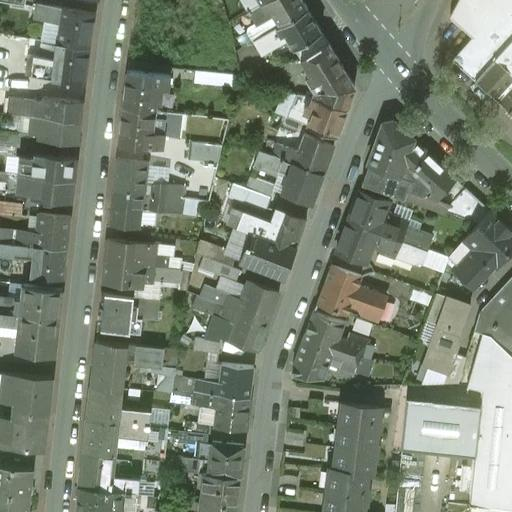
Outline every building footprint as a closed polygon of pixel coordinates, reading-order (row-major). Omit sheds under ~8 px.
[(170,0),(137,0),(137,7),(169,12),(170,0)] [(240,0),(247,11),(266,0),(240,0)] [(301,0),(266,0),(247,11),(258,27),(275,17),(280,25),(307,9),(301,0)] [(511,0),(459,0),(451,17),(473,37),(453,59),(475,80),(475,79),(511,38),(511,0)] [(62,9),(37,4),(33,20),(60,25),(62,9)] [(169,12),(137,7),(132,34),(164,40),(169,12)] [(95,15),(62,9),(60,25),(56,44),(89,50),(95,15)] [(280,25),(263,36),(272,51),(290,40),(296,50),(322,33),(307,9),(280,25)] [(164,40),(132,34),(128,62),(160,66),(162,56),(164,40)] [(511,38),(475,79),(511,112),(511,38)] [(206,46),(164,40),(162,56),(181,59),(182,55),(204,59),(205,54),(206,46)] [(355,86),(328,43),(303,58),(301,58),(308,69),(304,72),(316,91),(313,96),(347,107),(355,86)] [(89,50),(56,44),(54,61),(51,81),(85,86),(89,50)] [(236,57),(205,54),(204,59),(202,71),(233,74),(236,57)] [(54,61),(33,58),(30,77),(51,81),(54,61)] [(13,70),(0,67),(0,79),(11,81),(13,70)] [(170,75),(127,70),(123,107),(154,110),(155,103),(160,103),(162,90),(168,90),(170,75)] [(11,81),(0,79),(0,92),(16,95),(18,82),(11,81)] [(189,93),(173,91),(171,112),(187,114),(189,93)] [(347,107),(313,96),(298,94),(293,108),(310,114),(307,123),(337,133),(347,107)] [(82,102),(43,97),(42,102),(40,118),(80,122),(82,102)] [(33,103),(8,99),(6,114),(30,117),(40,118),(42,102),(33,101),(33,103)] [(154,110),(123,107),(118,143),(161,148),(163,134),(157,133),(158,119),(153,118),(154,110)] [(171,112),(154,110),(153,118),(158,119),(157,133),(163,134),(169,130),(171,112)] [(187,114),(171,112),(169,130),(185,132),(185,131),(187,114)] [(196,116),(187,114),(185,131),(194,132),(196,116)] [(300,120),(284,114),(280,126),(296,132),(300,120)] [(40,118),(30,117),(29,135),(38,136),(40,118)] [(80,122),(40,118),(38,136),(38,139),(77,144),(80,122)] [(393,122),(384,123),(369,165),(399,176),(412,139),(393,122)] [(17,134),(0,132),(0,144),(16,146),(17,134)] [(333,144),(304,133),(298,150),(293,163),(322,173),(333,144)] [(456,180),(412,139),(399,176),(369,165),(362,183),(410,201),(431,208),(437,201),(456,180)] [(298,150),(277,143),(272,155),(293,163),(298,150)] [(191,148),(167,145),(166,157),(190,159),(191,148)] [(272,155),(260,150),(254,167),(278,176),(280,171),(289,175),(293,163),(272,155)] [(76,159),(34,155),(34,159),(32,176),(73,180),(76,159)] [(190,159),(166,157),(164,169),(189,171),(190,159)] [(34,159),(21,158),(19,175),(32,176),(34,159)] [(146,162),(116,159),(112,192),(143,195),(144,186),(146,162)] [(322,173),(293,163),(289,175),(282,192),(311,203),(322,173)] [(19,175),(8,174),(6,191),(30,194),(32,176),(19,175)] [(73,180),(32,176),(30,194),(30,198),(71,202),(73,180)] [(178,184),(152,182),(152,187),(144,186),(143,195),(176,198),(178,184)] [(271,197),(247,188),(242,202),(266,210),(271,197)] [(466,189),(442,212),(477,224),(490,211),(466,189)] [(388,202),(358,191),(347,221),(377,231),(382,219),(388,202)] [(143,195),(112,192),(108,224),(140,227),(140,223),(141,210),(143,195)] [(176,198),(143,195),(141,210),(150,211),(150,209),(155,210),(180,212),(182,199),(176,198)] [(0,213),(24,215),(24,201),(0,199),(0,213)] [(431,208),(410,201),(406,210),(428,218),(431,208)] [(268,223),(249,216),(251,213),(234,206),(227,223),(243,229),(294,248),(306,218),(274,206),(268,223)] [(150,211),(141,210),(140,223),(154,225),(155,210),(150,209),(150,211)] [(511,249),(511,231),(490,211),(466,237),(476,246),(495,264),(497,266),(511,249)] [(69,218),(37,214),(35,233),(33,247),(65,250),(69,218)] [(403,227),(382,219),(377,231),(399,239),(403,227)] [(377,231),(347,221),(336,251),(366,261),(373,242),(377,231)] [(35,233),(0,229),(0,243),(33,247),(35,233)] [(294,248),(243,229),(234,254),(234,255),(235,255),(239,257),(238,260),(283,277),(294,248)] [(399,239),(377,231),(373,242),(393,249),(395,249),(399,239)] [(466,237),(450,255),(460,264),(476,246),(466,237)] [(228,249),(198,238),(195,253),(214,260),(231,266),(235,255),(234,255),(234,254),(227,251),(228,249)] [(439,253),(399,239),(395,249),(393,249),(390,257),(432,272),(439,253)] [(156,245),(106,240),(104,261),(154,267),(155,257),(156,245)] [(0,243),(0,255),(32,259),(33,247),(0,243)] [(495,264),(476,246),(460,264),(457,268),(475,285),(495,264)] [(65,250),(33,247),(32,259),(30,277),(62,281),(65,250)] [(167,259),(155,257),(154,267),(166,268),(167,259)] [(231,266),(214,260),(209,271),(234,280),(238,269),(231,266)] [(154,267),(104,261),(102,282),(149,287),(150,283),(152,283),(153,277),(154,267)] [(361,277),(330,265),(316,304),(347,314),(350,306),(358,283),(361,277)] [(166,268),(154,267),(153,277),(180,279),(181,270),(166,268)] [(241,298),(236,311),(266,322),(277,292),(247,281),(241,298)] [(383,300),(371,296),(367,289),(363,287),(358,283),(350,306),(357,309),(361,316),(375,321),(382,318),(386,307),(383,300)] [(61,289),(22,286),(21,298),(19,313),(58,318),(61,289)] [(241,298),(220,291),(216,303),(236,311),(241,298)] [(511,291),(488,317),(484,335),(489,336),(511,357),(511,291)] [(132,298),(100,295),(96,331),(140,335),(141,320),(136,320),(137,307),(131,306),(132,298)] [(21,298),(0,296),(0,311),(19,313),(21,298)] [(449,297),(424,364),(448,373),(459,343),(458,340),(471,304),(449,297)] [(158,300),(132,298),(131,306),(137,307),(136,320),(141,320),(156,322),(158,300)] [(236,311),(216,303),(211,315),(232,322),(236,311)] [(369,339),(349,333),(346,340),(338,337),(344,322),(313,310),(302,340),(337,353),(339,348),(360,355),(364,356),(368,344),(369,339)] [(0,349),(15,352),(19,313),(0,311),(0,349)] [(266,322),(236,311),(232,322),(225,339),(255,350),(266,322)] [(58,318),(19,313),(15,352),(53,356),(58,318)] [(511,357),(489,336),(485,341),(478,407),(475,442),(511,445),(511,357)] [(219,340),(195,337),(193,351),(217,354),(219,340)] [(337,353),(302,340),(292,366),(292,374),(321,377),(329,363),(354,371),(360,355),(339,348),(337,353)] [(127,345),(95,342),(91,381),(122,384),(125,361),(127,345)] [(374,345),(368,344),(364,356),(370,357),(374,345)] [(162,349),(127,345),(125,361),(133,361),(133,364),(160,367),(162,349)] [(251,367),(220,364),(218,381),(216,394),(248,398),(251,367)] [(51,379),(4,374),(1,402),(14,403),(13,412),(47,415),(51,379)] [(218,381),(196,379),(195,392),(216,394),(218,381)] [(122,384),(91,381),(87,417),(118,421),(120,408),(122,384)] [(216,394),(195,392),(193,404),(215,407),(216,394)] [(248,398),(216,394),(215,407),(213,425),(244,429),(248,398)] [(478,407),(405,400),(399,449),(473,456),(475,442),(478,407)] [(380,406),(341,402),(333,468),(329,467),(323,511),(362,511),(364,503),(366,503),(367,489),(365,489),(367,474),(371,474),(373,458),(375,458),(377,445),(375,445),(377,430),(379,430),(380,423),(378,423),(380,406)] [(151,411),(120,408),(118,421),(150,425),(151,411)] [(47,415),(13,412),(13,418),(0,416),(0,444),(43,450),(47,415)] [(118,421),(87,417),(83,451),(115,455),(117,436),(118,421)] [(150,425),(118,421),(117,436),(146,439),(148,439),(150,425)] [(167,427),(150,425),(148,439),(146,439),(144,459),(162,461),(163,455),(167,427)] [(172,443),(208,443),(208,430),(172,429),(172,443)] [(242,444),(211,441),(209,459),(207,473),(238,476),(242,444)] [(511,507),(511,445),(475,442),(473,456),(469,504),(511,507)] [(115,455),(83,451),(79,484),(111,488),(112,477),(115,455)] [(194,458),(163,455),(162,461),(162,468),(193,471),(194,458)] [(209,459),(194,458),(193,471),(201,472),(207,473),(209,459)] [(162,461),(144,459),(143,473),(161,474),(162,468),(162,461)] [(32,469),(0,465),(0,491),(29,495),(32,469)] [(207,473),(201,472),(196,511),(195,511),(234,511),(238,476),(207,473)] [(160,482),(112,477),(111,488),(120,489),(158,494),(160,482)] [(111,488),(79,484),(75,511),(118,511),(119,511),(120,489),(111,488)] [(399,485),(396,511),(419,511),(422,487),(399,485)] [(158,494),(120,489),(119,511),(127,511),(156,511),(157,508),(158,494)] [(27,511),(29,495),(0,491),(0,511),(27,511)]
